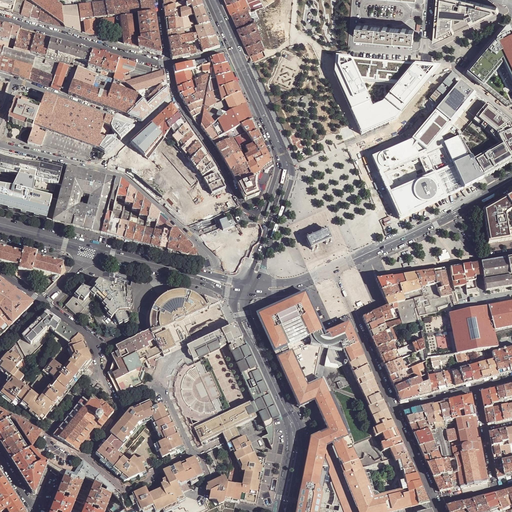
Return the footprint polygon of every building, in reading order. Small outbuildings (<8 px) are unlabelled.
[(0,0),(0,9),(7,12),(13,13),(16,0),(0,0)] [(164,7),(164,10),(174,6),(178,5),(175,0),(170,0),(164,2),(164,7)] [(199,2),(198,0),(191,0),(186,2),(187,5),(189,9),(191,8),(192,10),(193,12),(193,13),(202,9),(199,2)] [(231,11),(247,4),(251,11),(255,10),(263,6),(260,0),(231,0),(226,2),(228,6),(231,11)] [(497,7),(469,0),(436,0),(433,41),(454,32),(452,27),(453,16),(468,18),(471,24),(499,11),(497,7)] [(185,6),(184,3),(182,4),(178,5),(174,6),(175,11),(180,10),(180,11),(186,9),(185,6)] [(254,19),(258,17),(255,10),(251,11),(247,4),(231,11),(234,19),(237,26),(254,19)] [(165,16),(166,21),(174,20),(175,20),(174,11),(175,11),(174,6),(164,10),(165,16)] [(182,19),(194,15),(193,13),(193,12),(192,10),(189,11),(189,9),(186,10),(186,9),(180,11),(181,19),(182,19)] [(204,12),(202,9),(193,13),(193,12),(193,13),(194,15),(198,28),(210,25),(207,20),(204,12)] [(156,18),(156,14),(142,15),(138,16),(139,28),(157,25),(156,18)] [(198,28),(194,15),(182,19),(183,31),(184,38),(193,36),(191,29),(195,28),(198,28)] [(132,16),(121,18),(122,23),(124,42),(124,45),(125,46),(139,49),(138,42),(138,40),(135,41),(133,25),(133,19),(132,16)] [(258,17),(254,19),(261,36),(265,34),(258,17)] [(176,32),(183,31),(182,19),(181,19),(181,20),(180,20),(175,20),(174,20),(176,32)] [(254,19),(237,26),(239,31),(244,41),(245,44),(260,37),(261,36),(254,19)] [(174,20),(166,21),(167,29),(167,34),(168,34),(168,33),(176,32),(174,20)] [(84,22),(86,34),(90,35),(97,38),(97,35),(96,26),(95,21),(84,22)] [(137,36),(138,38),(138,39),(141,39),(159,36),(158,30),(157,25),(139,28),(140,35),(137,35),(137,36)] [(193,36),(193,37),(194,42),(197,42),(198,42),(199,41),(215,38),(212,31),(210,25),(198,28),(195,28),(191,29),(193,36)] [(356,37),(413,42),(414,36),(414,30),(407,30),(407,29),(403,28),(403,29),(388,28),(388,27),(384,27),(384,28),(369,26),(368,25),(365,25),(364,26),(357,25),(356,37)] [(0,46),(4,48),(13,51),(14,48),(16,40),(19,31),(12,29),(4,26),(0,39),(0,46)] [(511,33),(510,28),(507,29),(506,27),(504,27),(466,73),(482,87),(502,62),(511,82),(511,33)] [(27,33),(19,31),(16,40),(14,48),(30,52),(35,35),(27,33)] [(184,38),(183,31),(176,32),(168,33),(168,34),(168,38),(169,41),(184,38)] [(42,37),(35,35),(30,52),(46,57),(47,52),(51,40),(42,37)] [(162,55),(159,36),(141,39),(138,39),(138,40),(138,42),(139,49),(151,53),(161,56),(162,55)] [(193,37),(193,36),(169,41),(169,45),(172,60),(177,59),(190,56),(188,47),(181,48),(180,46),(195,43),(194,42),(193,37)] [(260,48),(262,47),(265,46),(260,37),(245,44),(248,49),(249,53),(260,48)] [(215,38),(199,41),(199,43),(202,53),(220,48),(217,42),(215,38)] [(55,41),(51,40),(47,52),(89,64),(93,52),(89,51),(72,46),(55,41)] [(188,47),(190,56),(194,55),(198,54),(195,46),(188,47)] [(4,48),(0,63),(0,70),(12,74),(21,77),(29,80),(35,57),(30,55),(13,51),(4,48)] [(251,57),(252,59),(263,54),(260,48),(249,53),(251,57)] [(89,64),(47,52),(46,57),(45,59),(60,64),(69,66),(73,67),(74,66),(78,67),(87,71),(89,64)] [(98,54),(93,52),(89,64),(87,71),(94,73),(100,76),(106,56),(98,54)] [(361,134),(396,119),(441,65),(440,64),(426,63),(346,56),(336,55),(334,72),(361,134)] [(106,56),(100,76),(113,81),(119,60),(112,58),(106,56)] [(225,60),(223,56),(210,59),(213,68),(227,65),(225,60)] [(35,57),(29,80),(36,83),(51,88),(60,64),(45,59),(35,57)] [(202,61),(194,63),(196,69),(202,67),(210,65),(208,59),(202,61)] [(126,62),(119,60),(113,81),(115,81),(124,85),(125,85),(124,79),(126,78),(125,75),(127,75),(128,78),(129,77),(131,83),(163,73),(162,72),(161,72),(156,70),(140,66),(126,62)] [(196,69),(194,63),(184,65),(173,68),(174,71),(175,75),(192,70),(194,69),(196,69)] [(60,64),(51,88),(53,89),(60,92),(63,82),(65,83),(66,79),(65,79),(69,66),(60,64)] [(229,69),(227,65),(213,68),(216,78),(232,75),(229,69)] [(78,67),(73,82),(109,95),(113,86),(115,81),(113,81),(100,76),(94,73),(87,71),(78,67)] [(192,70),(175,75),(176,81),(177,86),(178,89),(192,83),(196,81),(192,70)] [(165,75),(164,72),(162,72),(163,73),(131,83),(129,77),(128,78),(126,78),(124,79),(125,85),(136,93),(162,85),(166,81),(165,75)] [(180,96),(194,90),(195,93),(196,96),(204,93),(208,75),(196,81),(178,89),(180,96)] [(233,79),(232,75),(216,78),(214,78),(210,79),(208,87),(207,92),(207,94),(213,92),(216,91),(217,91),(219,90),(236,84),(233,79)] [(0,80),(0,107),(9,83),(0,80)] [(115,81),(113,86),(138,96),(138,95),(136,93),(125,85),(124,85),(115,81)] [(167,85),(166,81),(162,85),(148,99),(152,103),(155,101),(168,89),(167,85)] [(474,160),(460,136),(447,142),(423,153),(442,131),(475,94),(460,81),(415,135),(412,139),(372,157),(386,189),(400,220),(432,205),(484,177),(474,160)] [(72,86),(69,95),(102,107),(105,108),(109,95),(73,82),(72,86)] [(238,88),(236,84),(219,90),(222,102),(225,101),(240,94),(238,88)] [(162,85),(136,93),(138,95),(145,100),(146,101),(148,99),(162,85)] [(109,95),(105,108),(129,117),(131,114),(134,107),(138,96),(113,86),(109,95)] [(168,93),(168,89),(155,101),(159,106),(162,103),(169,97),(168,93)] [(192,91),(180,96),(182,99),(184,102),(196,96),(195,93),(194,90),(192,91)] [(216,91),(213,92),(217,105),(222,102),(219,90),(217,91),(216,91)] [(217,105),(213,92),(207,94),(204,110),(207,111),(209,108),(217,105)] [(196,96),(184,102),(186,105),(187,107),(203,101),(204,93),(196,96)] [(242,98),(240,94),(225,101),(230,113),(246,106),(242,98)] [(46,131),(92,147),(98,149),(106,140),(108,134),(110,127),(113,120),(104,117),(85,110),(71,105),(52,98),(45,96),(43,100),(41,107),(40,109),(37,118),(35,122),(33,127),(46,131)] [(134,107),(131,114),(137,109),(143,102),(144,101),(138,96),(134,107)] [(31,116),(37,118),(40,109),(34,106),(22,101),(22,100),(21,100),(20,101),(16,100),(12,112),(8,121),(13,123),(26,128),(27,127),(32,129),(33,127),(35,122),(30,121),(28,122),(25,122),(23,121),(22,120),(21,118),(21,115),(22,114),(24,112),(26,112),(29,113),(30,114),(31,116)] [(131,114),(129,117),(136,119),(142,121),(159,106),(155,101),(152,103),(150,105),(149,105),(147,107),(143,102),(137,109),(131,114)] [(201,108),(203,101),(187,107),(186,108),(188,111),(189,114),(201,108)] [(230,113),(225,101),(222,102),(217,105),(209,108),(218,112),(224,115),(225,116),(227,114),(230,113)] [(496,134),(501,144),(474,160),(484,177),(511,161),(511,127),(510,123),(487,104),(476,117),(483,123),(486,126),(491,129),(494,132),(496,134)] [(175,110),(172,105),(162,114),(151,124),(164,138),(170,131),(166,125),(178,114),(175,110)] [(249,112),(246,106),(230,113),(227,114),(225,116),(224,115),(220,119),(213,125),(212,126),(219,138),(238,128),(241,127),(252,121),(249,112)] [(200,115),(201,108),(189,114),(191,117),(192,118),(200,115)] [(216,116),(218,112),(209,108),(207,111),(206,111),(216,116)] [(213,125),(220,119),(216,116),(206,111),(207,111),(204,110),(203,111),(213,125)] [(202,129),(213,144),(216,147),(231,140),(234,139),(243,135),(238,128),(219,138),(212,126),(213,125),(203,111),(202,119),(201,126),(201,127),(202,129)] [(30,121),(31,116),(30,114),(29,113),(26,112),(24,112),(22,114),(21,115),(21,118),(22,120),(23,121),(25,122),(28,122),(30,121)] [(179,117),(178,114),(166,125),(170,131),(181,120),(179,117)] [(483,123),(476,117),(473,120),(481,127),(483,123)] [(135,128),(113,120),(110,127),(113,132),(121,141),(127,135),(135,128)] [(183,122),(181,120),(170,131),(174,138),(185,125),(183,122)] [(254,124),(252,121),(241,127),(246,134),(248,137),(258,133),(254,124)] [(164,138),(151,124),(141,133),(130,143),(145,157),(148,159),(164,138)] [(187,128),(185,125),(174,138),(173,139),(177,144),(189,131),(187,128)] [(45,135),(46,131),(33,127),(32,129),(32,130),(45,135)] [(35,146),(41,147),(45,135),(32,130),(27,143),(27,144),(35,146)] [(89,158),(92,147),(46,131),(45,135),(41,147),(89,158)] [(190,133),(189,131),(177,144),(180,149),(181,149),(193,137),(190,133)] [(423,153),(447,142),(442,131),(423,153)] [(492,136),(501,144),(496,134),(494,132),(492,136)] [(259,136),(258,133),(248,137),(252,144),(261,140),(259,136)] [(243,135),(234,139),(241,151),(245,149),(253,146),(252,144),(248,137),(246,134),(243,135)] [(194,139),(193,137),(181,149),(186,155),(197,142),(194,139)] [(112,139),(106,140),(98,149),(105,155),(113,148),(117,144),(112,139)] [(241,151),(234,139),(231,140),(239,155),(245,166),(248,165),(244,157),(241,151)] [(231,140),(216,147),(220,155),(224,162),(239,155),(231,140)] [(266,151),(261,140),(252,144),(253,146),(245,149),(248,155),(244,157),(248,165),(245,166),(248,171),(250,176),(251,178),(260,173),(263,169),(267,165),(271,163),(266,151)] [(199,145),(197,142),(186,155),(185,155),(190,162),(201,150),(202,150),(199,145)] [(190,162),(195,169),(206,158),(201,150),(190,162)] [(68,169),(21,158),(0,153),(0,172),(19,177),(37,181),(56,185),(63,187),(68,169)] [(229,170),(230,172),(245,166),(239,155),(224,162),(225,164),(229,170)] [(211,164),(207,157),(206,158),(195,169),(199,176),(211,164)] [(212,166),(211,164),(199,176),(200,178),(214,169),(212,166)] [(245,166),(230,172),(234,180),(237,186),(253,181),(251,178),(250,176),(248,177),(245,172),(248,171),(245,166)] [(54,221),(58,223),(68,225),(80,228),(90,231),(101,234),(106,215),(108,208),(115,180),(106,178),(96,176),(84,173),(76,171),(70,169),(68,169),(63,187),(59,201),(54,221)] [(217,174),(202,181),(204,185),(206,188),(222,181),(219,176),(217,174)] [(37,181),(19,177),(13,190),(59,201),(63,187),(56,185),(54,192),(35,189),(37,181)] [(253,181),(237,186),(240,191),(244,200),(246,201),(255,197),(257,193),(256,190),(256,184),(257,179),(253,181)] [(117,181),(115,180),(108,208),(113,210),(116,199),(121,182),(120,181),(117,181)] [(223,184),(222,181),(206,188),(209,195),(210,195),(212,194),(226,188),(223,184)] [(124,185),(121,182),(116,199),(126,201),(129,189),(124,185)] [(0,187),(0,207),(5,209),(48,220),(54,221),(59,201),(13,190),(0,187)] [(133,192),(129,189),(126,201),(125,205),(133,207),(136,195),(133,192)] [(511,192),(482,211),(483,218),(487,239),(488,244),(511,239),(511,231),(508,232),(506,215),(511,211),(511,192)] [(141,199),(136,195),(133,207),(132,211),(140,214),(144,201),(141,199)] [(126,201),(116,199),(113,210),(114,210),(123,212),(125,205),(126,201)] [(151,208),(144,201),(140,214),(139,218),(148,220),(151,208)] [(133,207),(125,205),(123,212),(122,214),(130,216),(132,211),(133,207)] [(155,212),(151,208),(148,220),(148,221),(157,223),(159,215),(155,212)] [(112,216),(111,221),(120,223),(122,214),(123,212),(114,210),(112,216)] [(140,214),(132,211),(130,216),(130,218),(138,220),(139,218),(140,214)] [(130,216),(122,214),(120,223),(128,225),(130,218),(130,216)] [(106,215),(101,234),(109,236),(116,238),(120,223),(111,221),(112,216),(106,215)] [(164,220),(159,215),(157,223),(155,228),(154,232),(163,234),(163,232),(166,222),(164,220)] [(138,220),(130,218),(128,225),(136,227),(138,223),(138,220)] [(173,228),(166,222),(163,232),(171,234),(171,233),(175,231),(174,230),(173,228)] [(128,225),(120,223),(116,238),(120,239),(124,240),(128,225)] [(136,227),(128,225),(124,240),(127,241),(132,242),(136,228),(136,227)] [(145,231),(136,228),(132,242),(137,243),(141,244),(145,231)] [(306,239),(311,249),(312,251),(314,250),(313,248),(316,247),(317,249),(319,248),(318,246),(325,243),(326,245),(328,244),(327,242),(330,241),(331,243),(332,242),(332,240),(328,230),(327,230),(326,228),(324,229),(325,231),(323,232),(322,230),(320,231),(321,233),(313,236),(312,234),(311,235),(311,237),(309,238),(308,236),(306,237),(307,239),(306,239)] [(154,233),(145,231),(141,244),(146,246),(150,247),(152,239),(154,233)] [(184,240),(175,231),(171,233),(171,234),(167,251),(169,252),(177,254),(187,256),(194,258),(196,254),(184,240)] [(161,241),(163,234),(154,232),(154,233),(152,239),(161,241)] [(171,234),(163,232),(163,234),(161,241),(159,249),(162,250),(167,251),(171,234)] [(159,249),(161,241),(152,239),(150,247),(155,248),(159,249)] [(64,264),(37,257),(37,254),(38,253),(36,253),(30,251),(25,250),(24,250),(23,254),(0,247),(0,261),(16,266),(20,267),(19,271),(17,277),(21,280),(23,272),(31,274),(32,274),(32,273),(58,280),(66,272),(64,264)] [(511,257),(491,261),(481,263),(483,275),(486,291),(511,286),(511,283),(510,275),(511,274),(511,257)] [(475,264),(470,265),(472,275),(474,274),(475,276),(479,275),(483,275),(481,263),(479,263),(478,263),(477,264),(475,264)] [(466,265),(462,266),(464,276),(465,281),(465,282),(475,281),(475,276),(474,274),(472,275),(470,265),(466,265)] [(456,267),(450,268),(452,278),(464,276),(462,266),(456,267)] [(442,289),(438,290),(441,297),(451,295),(447,283),(444,269),(439,270),(433,271),(436,285),(439,284),(440,284),(442,289)] [(428,272),(423,272),(427,287),(432,300),(439,298),(441,297),(438,290),(437,290),(436,285),(433,271),(428,272)] [(31,274),(23,272),(21,280),(28,285),(31,274)] [(419,273),(415,274),(421,289),(424,297),(425,301),(432,300),(427,287),(423,272),(419,273)] [(409,275),(403,276),(405,285),(399,286),(401,294),(405,293),(416,290),(421,289),(415,274),(409,275)] [(396,277),(391,278),(393,288),(396,287),(399,286),(405,285),(403,276),(396,277)] [(385,279),(376,280),(381,292),(393,288),(391,278),(385,279)] [(83,286),(66,306),(75,314),(81,320),(90,311),(86,307),(96,297),(97,296),(104,303),(103,304),(102,306),(106,310),(104,311),(108,315),(107,316),(111,320),(114,316),(116,317),(115,317),(119,325),(124,323),(125,324),(130,322),(125,313),(126,311),(129,310),(129,305),(128,305),(128,300),(125,300),(125,295),(123,295),(122,290),(120,290),(120,285),(110,285),(94,279),(90,283),(92,284),(90,286),(89,287),(91,289),(88,288),(84,287),(83,286)] [(0,309),(12,324),(30,307),(33,304),(10,288),(0,281),(0,309)] [(475,281),(465,282),(466,286),(466,290),(477,289),(475,281)] [(393,288),(381,292),(383,296),(384,299),(399,295),(396,287),(393,288)] [(396,305),(413,300),(414,300),(424,297),(421,289),(416,290),(405,293),(401,294),(399,295),(384,299),(386,303),(387,306),(388,307),(396,305)] [(149,324),(150,330),(162,354),(162,353),(164,357),(171,354),(170,351),(176,348),(169,331),(162,333),(161,331),(194,315),(196,314),(207,310),(207,308),(204,304),(200,300),(196,296),(191,294),(185,292),(180,292),(174,292),(169,294),(164,296),(160,299),(156,303),(153,308),(151,313),(149,319),(149,324)] [(301,408),(307,405),(315,402),(318,411),(323,421),(326,431),(328,436),(331,442),(332,445),(333,447),(335,453),(337,458),(339,464),(343,471),(343,473),(361,468),(351,447),(347,438),(348,437),(323,380),(317,382),(306,387),(304,384),(306,383),(300,370),(298,370),(296,365),(297,365),(291,351),(289,352),(287,347),(309,338),(311,342),(310,346),(324,349),(328,350),(324,367),(336,370),(338,369),(342,367),(348,364),(349,365),(363,357),(362,352),(359,346),(357,343),(356,339),(354,336),(352,331),(349,324),(340,328),(331,332),(326,334),(323,335),(305,294),(259,314),(256,315),(259,322),(262,328),(266,336),(270,344),(273,351),(275,357),(278,363),(281,370),(284,377),(287,384),(291,391),(294,398),(297,405),(298,409),(301,408)] [(414,303),(418,317),(438,313),(437,309),(448,305),(448,304),(453,302),(451,295),(441,297),(439,298),(432,300),(425,301),(414,303)] [(97,296),(96,297),(103,304),(104,303),(97,296)] [(220,304),(204,298),(209,309),(220,304)] [(420,322),(418,317),(414,303),(413,300),(396,305),(402,324),(413,322),(414,322),(419,322),(420,322)] [(511,302),(498,305),(488,307),(494,330),(511,326),(511,302)] [(402,324),(396,305),(388,307),(387,306),(379,310),(371,314),(376,323),(382,320),(382,323),(395,318),(393,311),(396,309),(399,317),(400,320),(401,325),(402,324)] [(488,307),(449,314),(457,354),(497,348),(494,330),(488,307)] [(12,324),(0,309),(0,317),(8,329),(12,325),(12,324)] [(46,330),(48,332),(48,331),(50,329),(57,334),(61,323),(52,317),(47,314),(23,337),(31,345),(33,343),(46,330)] [(368,315),(362,318),(365,325),(366,327),(376,323),(371,314),(368,315)] [(0,336),(5,332),(8,329),(0,317),(0,336)] [(368,330),(369,333),(383,326),(383,325),(382,323),(382,320),(376,323),(366,327),(368,330)] [(401,325),(400,320),(383,325),(383,326),(385,331),(390,328),(396,326),(401,325)] [(190,333),(191,335),(203,329),(204,328),(214,323),(214,322),(203,327),(202,327),(190,333)] [(414,322),(413,322),(416,333),(421,331),(419,322),(414,322)] [(73,332),(61,323),(57,334),(70,344),(77,338),(78,335),(73,332)] [(371,338),(372,339),(386,333),(386,332),(385,331),(383,326),(369,333),(371,338)] [(393,333),(395,332),(399,340),(402,339),(396,326),(390,328),(390,330),(392,333),(393,332),(393,333)] [(206,338),(187,346),(189,351),(188,351),(188,352),(188,354),(189,356),(190,357),(191,357),(193,361),(206,355),(228,345),(232,354),(253,401),(254,403),(250,404),(250,403),(241,407),(247,421),(248,422),(256,419),(257,422),(255,422),(259,432),(265,429),(266,432),(268,435),(262,438),(267,439),(272,450),(273,441),(274,432),(274,429),(273,426),(273,424),(272,420),(233,333),(230,327),(206,338)] [(48,332),(46,330),(33,343),(34,345),(48,332)] [(112,374),(123,394),(129,391),(130,391),(135,393),(136,389),(136,388),(143,384),(141,379),(142,379),(143,375),(142,372),(139,371),(137,372),(136,370),(143,367),(142,364),(148,361),(157,356),(162,354),(150,330),(116,347),(121,357),(120,357),(118,352),(111,355),(119,371),(112,374)] [(278,417),(239,330),(236,331),(233,333),(272,420),(276,418),(278,417)] [(375,346),(377,350),(392,343),(396,341),(392,333),(390,330),(386,332),(386,333),(372,339),(375,346)] [(52,336),(48,331),(34,345),(33,343),(31,345),(23,337),(18,343),(27,360),(52,336)] [(70,344),(57,334),(56,336),(68,345),(70,344)] [(43,420),(55,405),(57,403),(66,392),(71,385),(78,377),(85,368),(89,362),(91,360),(90,358),(87,351),(84,344),(81,337),(79,336),(78,335),(77,338),(70,344),(68,345),(63,349),(61,348),(30,387),(33,389),(34,390),(33,392),(32,392),(22,404),(28,409),(31,411),(40,418),(43,420)] [(503,347),(511,344),(511,340),(509,341),(508,337),(497,340),(499,348),(503,347)] [(402,359),(419,352),(424,350),(422,340),(420,341),(402,348),(396,351),(380,358),(382,363),(384,367),(400,360),(402,359)] [(396,341),(392,343),(396,351),(402,348),(399,340),(396,341)] [(378,353),(380,358),(396,351),(392,343),(377,350),(378,353)] [(3,360),(0,363),(0,367),(1,369),(13,378),(5,388),(3,390),(0,393),(0,397),(11,406),(16,400),(22,404),(32,392),(31,391),(26,387),(20,382),(24,377),(20,374),(26,366),(24,365),(15,347),(12,350),(6,356),(4,358),(3,360)] [(494,360),(498,376),(505,374),(510,373),(504,350),(492,353),(492,354),(493,358),(494,360)] [(474,353),(477,362),(485,360),(487,357),(486,355),(485,351),(474,353)] [(456,360),(457,363),(466,361),(465,354),(457,355),(455,355),(456,360)] [(455,388),(451,372),(448,359),(447,356),(439,358),(441,365),(443,373),(447,390),(452,388),(455,388)] [(353,374),(368,366),(366,361),(363,357),(349,365),(353,374)] [(230,408),(208,358),(201,361),(207,373),(211,371),(222,396),(218,398),(223,411),(230,408)] [(432,363),(433,367),(441,365),(439,358),(431,359),(432,363)] [(88,368),(92,363),(91,360),(89,362),(85,368),(78,377),(71,385),(66,392),(57,403),(55,405),(57,407),(64,398),(74,386),(78,380),(79,380),(88,368)] [(387,373),(389,378),(405,371),(403,365),(400,360),(384,367),(387,373)] [(486,362),(490,378),(494,377),(498,376),(494,360),(486,362)] [(143,367),(150,369),(151,365),(149,365),(150,364),(148,361),(142,364),(143,367)] [(477,365),(482,380),(486,379),(490,378),(486,362),(477,364),(477,365)] [(393,386),(394,388),(411,381),(410,378),(414,376),(416,379),(420,378),(425,376),(423,363),(411,368),(414,374),(392,383),(393,386)] [(468,367),(472,383),(478,381),(482,380),(477,365),(468,367)] [(353,374),(352,374),(356,382),(356,381),(357,381),(371,374),(369,369),(368,366),(353,374)] [(143,384),(147,374),(143,367),(136,370),(137,372),(139,371),(142,372),(143,375),(142,379),(141,379),(143,384)] [(459,369),(463,386),(468,384),(472,383),(468,367),(459,369)] [(390,381),(392,383),(414,374),(411,368),(405,371),(389,378),(390,381)] [(13,378),(1,369),(0,369),(0,371),(7,377),(7,380),(1,388),(3,390),(5,388),(13,378)] [(451,372),(455,388),(459,387),(463,386),(459,369),(451,372)] [(435,375),(439,392),(444,391),(447,390),(443,373),(437,375),(435,375)] [(109,376),(119,396),(122,394),(123,394),(112,374),(109,376)] [(372,377),(371,374),(357,381),(356,381),(359,386),(368,407),(368,408),(377,428),(372,430),(375,437),(379,435),(395,428),(394,424),(390,417),(387,409),(383,401),(379,392),(376,384),(372,377)] [(429,382),(430,394),(436,393),(439,392),(435,375),(430,376),(430,374),(428,375),(429,382)] [(420,378),(422,384),(429,382),(428,375),(425,376),(420,378)] [(395,392),(397,395),(417,387),(422,384),(420,378),(416,379),(411,381),(394,388),(395,392)] [(417,387),(419,397),(425,395),(430,394),(429,382),(422,384),(417,387)] [(410,399),(419,397),(417,387),(397,395),(398,399),(400,402),(410,399)] [(508,404),(508,401),(505,387),(501,388),(497,389),(500,405),(501,405),(508,404)] [(490,391),(493,407),(500,405),(497,389),(494,390),(490,391)] [(493,407),(490,391),(482,393),(484,402),(485,409),(493,408),(493,407)] [(472,396),(463,398),(465,409),(474,407),(473,401),(472,396)] [(78,451),(80,453),(85,446),(114,413),(102,401),(100,402),(99,401),(94,397),(88,403),(83,399),(53,436),(58,439),(57,439),(58,440),(59,440),(71,447),(71,448),(72,449),(72,448),(77,451),(78,451)] [(453,401),(450,402),(453,421),(457,420),(462,419),(461,412),(465,411),(465,409),(463,398),(456,400),(453,401)] [(153,408),(150,401),(130,410),(110,433),(112,435),(106,443),(101,449),(96,455),(101,460),(102,460),(119,474),(121,477),(127,481),(130,480),(139,476),(146,472),(144,468),(143,465),(146,464),(143,457),(137,459),(134,456),(128,463),(118,454),(117,453),(120,450),(119,449),(122,447),(124,445),(122,443),(127,438),(128,439),(128,438),(131,436),(129,434),(139,423),(152,417),(158,430),(156,431),(157,431),(158,435),(160,434),(163,441),(161,442),(156,444),(159,451),(162,458),(167,456),(184,449),(183,446),(171,421),(170,420),(165,407),(162,408),(161,405),(153,408)] [(453,421),(450,402),(445,403),(441,404),(445,423),(453,421)] [(445,423),(441,404),(437,405),(432,406),(436,424),(436,425),(445,423)] [(511,420),(508,406),(508,405),(508,404),(501,405),(504,422),(508,421),(511,420)] [(493,408),(496,424),(501,423),(504,422),(501,405),(500,405),(493,407),(493,408)] [(436,424),(432,406),(427,408),(422,409),(425,416),(428,422),(429,426),(434,425),(436,424)] [(226,440),(228,445),(230,444),(241,440),(238,434),(236,428),(248,422),(247,421),(241,407),(232,411),(194,428),(201,443),(223,434),(226,440)] [(475,410),(474,407),(465,409),(465,411),(465,413),(466,419),(473,417),(476,417),(475,410)] [(488,426),(496,424),(493,408),(485,409),(487,418),(488,426)] [(0,412),(3,415),(10,419),(13,417),(0,409),(0,412)] [(415,411),(405,413),(406,416),(408,419),(424,416),(425,416),(422,409),(415,411)] [(38,420),(40,418),(31,411),(29,413),(38,420)] [(0,425),(8,420),(10,419),(3,415),(0,416),(0,425)] [(409,423),(411,426),(425,423),(424,416),(408,419),(409,423)] [(10,419),(16,422),(38,433),(30,445),(28,449),(29,450),(32,448),(33,447),(39,437),(42,432),(13,417),(10,419)] [(151,420),(156,432),(157,431),(156,431),(158,430),(152,417),(139,423),(129,434),(131,436),(141,425),(151,420)] [(462,488),(468,487),(471,487),(480,485),(483,484),(483,483),(489,482),(480,438),(477,439),(473,417),(466,419),(464,419),(462,419),(457,420),(459,430),(455,431),(457,441),(457,444),(452,445),(453,450),(454,455),(455,455),(455,459),(458,473),(461,487),(462,488)] [(0,444),(1,446),(18,435),(8,420),(0,425),(0,444)] [(453,421),(445,423),(445,426),(447,432),(447,433),(455,431),(455,430),(448,431),(447,424),(454,423),(453,421)] [(38,433),(16,422),(30,445),(38,433)] [(425,423),(411,426),(413,432),(415,435),(430,431),(431,431),(429,426),(428,422),(425,423)] [(445,423),(436,425),(436,424),(434,425),(435,430),(431,431),(430,431),(435,443),(437,448),(440,447),(441,454),(443,461),(452,459),(451,450),(450,450),(449,443),(447,433),(447,432),(445,426),(445,423)] [(382,444),(400,438),(397,432),(395,428),(379,435),(382,444)] [(491,442),(492,448),(500,447),(504,446),(503,444),(509,442),(507,430),(490,434),(491,442)] [(322,432),(319,434),(324,447),(328,446),(332,445),(331,442),(328,436),(326,431),(322,432)] [(430,431),(415,435),(418,442),(420,447),(435,443),(430,431)] [(447,433),(449,443),(451,442),(457,441),(455,431),(447,433)] [(303,473),(301,483),(299,493),(297,505),(296,511),(295,511),(350,511),(348,505),(344,497),(341,489),(338,480),(335,474),(324,447),(319,434),(313,437),(310,438),(308,446),(308,449),(308,450),(307,451),(305,462),(303,473)] [(3,449),(11,461),(28,450),(18,435),(1,446),(3,449)] [(247,445),(244,438),(241,440),(230,444),(233,451),(235,450),(236,453),(234,454),(237,462),(240,461),(242,467),(242,468),(242,471),(245,472),(242,487),(227,484),(225,477),(212,482),(212,483),(207,485),(208,487),(210,492),(209,500),(217,501),(224,503),(224,502),(225,499),(239,502),(254,505),(263,460),(256,459),(249,444),(247,445)] [(390,449),(403,445),(401,440),(400,438),(382,444),(381,444),(383,451),(390,449)] [(435,443),(420,447),(423,454),(425,458),(439,454),(437,448),(435,443)] [(403,445),(390,449),(392,453),(405,449),(403,445)] [(504,446),(500,447),(503,460),(506,477),(511,475),(511,453),(511,448),(510,446),(510,445),(504,446)] [(494,455),(495,461),(503,460),(500,447),(492,448),(494,455)] [(21,476),(42,463),(45,461),(40,457),(39,456),(35,451),(32,448),(29,450),(28,450),(11,461),(14,467),(21,476)] [(184,449),(167,456),(168,459),(185,451),(184,449)] [(405,449),(392,453),(394,458),(398,457),(407,454),(405,449)] [(401,467),(411,464),(409,458),(407,454),(398,457),(401,467)] [(439,454),(425,458),(426,461),(428,465),(443,461),(440,454),(439,454)] [(398,457),(394,458),(361,468),(343,473),(358,511),(392,511),(411,507),(408,493),(406,486),(404,478),(402,471),(401,467),(398,457)] [(194,458),(163,472),(166,478),(167,480),(164,488),(163,489),(149,495),(146,488),(132,494),(133,496),(136,505),(139,511),(143,510),(153,505),(155,509),(162,505),(163,509),(169,507),(170,510),(179,506),(177,501),(179,500),(178,498),(183,497),(176,482),(180,481),(187,478),(188,481),(191,480),(195,478),(202,475),(197,465),(195,460),(194,458)] [(443,461),(428,465),(431,472),(434,479),(448,475),(450,475),(452,474),(452,475),(458,473),(455,459),(452,459),(443,461)] [(119,474),(102,460),(101,460),(100,461),(117,476),(119,474)] [(257,506),(266,461),(263,460),(254,505),(257,506)] [(495,461),(498,479),(502,478),(506,477),(503,460),(495,461)] [(66,472),(65,475),(75,479),(81,470),(82,467),(85,463),(84,461),(82,461),(78,469),(74,475),(70,473),(66,472)] [(47,466),(42,463),(21,476),(31,493),(32,494),(34,495),(35,494),(36,493),(38,489),(45,469),(47,466)] [(98,510),(102,511),(104,511),(112,494),(115,490),(85,463),(82,467),(84,468),(82,471),(81,470),(75,479),(65,475),(60,488),(57,494),(75,501),(84,478),(95,482),(86,505),(92,508),(93,506),(99,509),(98,510)] [(404,478),(416,475),(414,471),(413,469),(402,471),(404,478)] [(444,491),(454,488),(461,487),(458,473),(452,475),(452,474),(450,475),(452,480),(451,481),(448,475),(434,479),(437,486),(440,492),(444,491)] [(406,486),(420,483),(418,478),(416,475),(404,478),(406,486)] [(0,505),(16,495),(10,486),(5,478),(0,481),(0,505)] [(414,491),(422,489),(421,486),(420,483),(406,486),(408,493),(414,491)] [(420,505),(429,503),(425,494),(422,489),(414,491),(418,505),(420,505)] [(414,491),(408,493),(411,507),(415,506),(418,505),(414,491)] [(511,507),(511,502),(507,492),(501,493),(496,494),(502,509),(503,511),(511,507)] [(50,511),(71,511),(75,501),(57,494),(52,508),(50,511)] [(494,511),(502,509),(496,494),(490,496),(485,497),(490,511),(494,511)] [(0,511),(3,511),(7,510),(8,511),(23,511),(26,511),(21,503),(16,495),(0,505),(0,511)] [(479,499),(473,500),(478,511),(490,511),(485,497),(479,499)] [(112,511),(120,511),(124,509),(116,498),(115,500),(108,507),(112,511)] [(468,502),(463,503),(467,511),(478,511),(473,500),(468,502)] [(447,507),(449,511),(463,511),(467,511),(463,503),(456,505),(447,507)]
